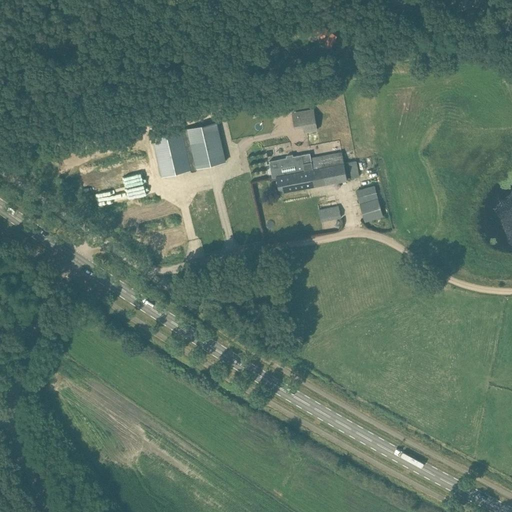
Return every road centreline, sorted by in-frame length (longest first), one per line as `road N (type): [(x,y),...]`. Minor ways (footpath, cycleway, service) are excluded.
road 1 (primary): [(505,511),(324,414),(77,260)]
road 2 (track): [(446,48),(0,146)]
road 3 (track): [(147,272),(375,235),(458,285),(511,293)]
road 4 (unclassified): [(54,511),(20,450),(13,410),(31,339),(77,260)]
